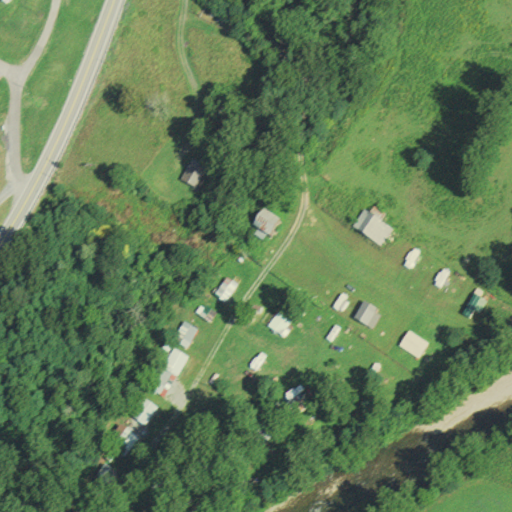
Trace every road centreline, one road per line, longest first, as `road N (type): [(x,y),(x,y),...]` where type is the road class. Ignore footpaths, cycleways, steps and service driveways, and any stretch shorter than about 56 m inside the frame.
road 1 (residential): [(26,201),(13,180),(17,77),(57,4),(17,77)]
road 2 (primary): [(0,245),(70,126),(113,0)]
